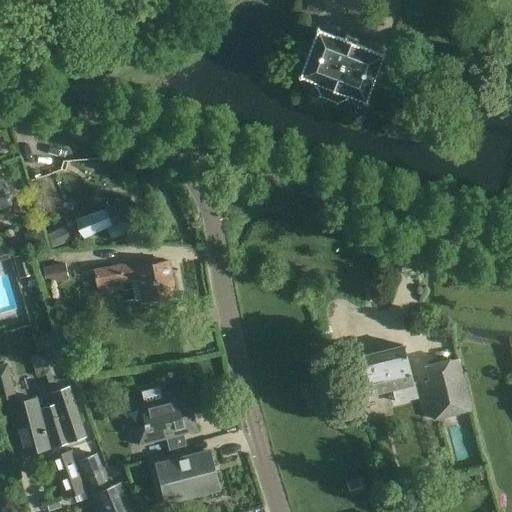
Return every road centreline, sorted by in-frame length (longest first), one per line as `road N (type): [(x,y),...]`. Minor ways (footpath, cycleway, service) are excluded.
road 1 (residential): [(281,511),(251,425),(206,201),(176,139)]
road 2 (unclassified): [(511,246),(412,223),(176,139)]
road 3 (residential): [(176,139),(0,79)]
